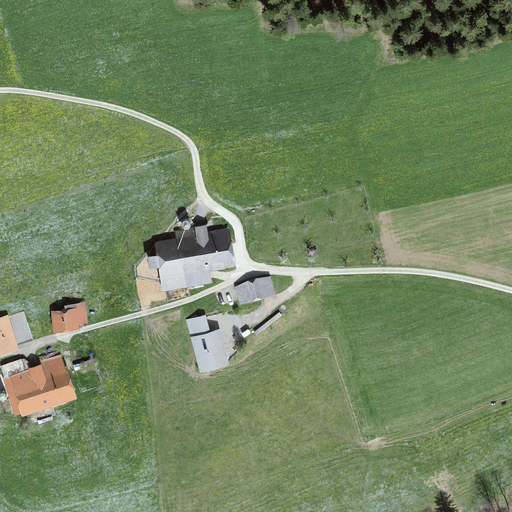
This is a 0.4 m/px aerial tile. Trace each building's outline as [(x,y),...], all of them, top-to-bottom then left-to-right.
[(184,228),(186,228),(187,228),(188,227),(189,226),(190,225),(190,224),(190,222),(189,221),(188,220),(186,219),(185,219),(183,220),(182,221),(181,222),(181,224),(181,225),(182,227),(183,228),(184,228)] [(160,262),(163,287),(210,281),(207,264),(229,260),(225,235),(206,238),(205,226),(175,230),(167,242),(157,243),(158,251),(149,253),(150,263),(160,262)] [(261,293),(269,291),(266,276),(240,282),(243,297),(252,295),(251,292),(260,290),(261,293)] [(53,312),(55,328),(87,324),(85,308),(53,312)] [(0,347),(32,337),(24,311),(0,318),(0,347)] [(225,359),(218,331),(194,338),(202,366),(225,359)] [(71,392),(60,357),(40,363),(37,354),(1,365),(16,412),(23,410),(24,412),(52,403),(51,398),(71,392)]
